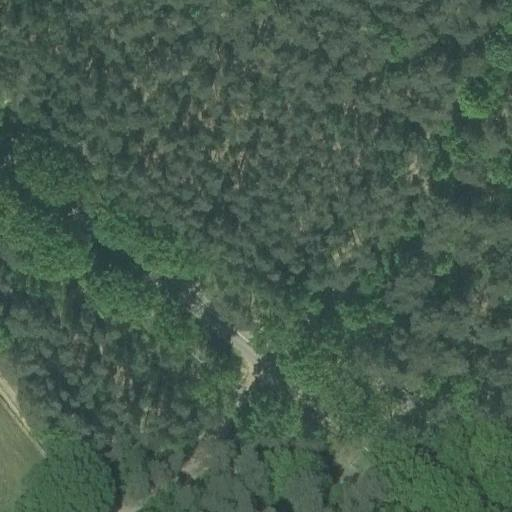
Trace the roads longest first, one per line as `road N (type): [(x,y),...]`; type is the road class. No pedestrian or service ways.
road 1 (track): [(151,511),(318,301),(453,109),(498,0)]
road 2 (tertiary): [(445,511),(130,267),(0,151)]
road 3 (track): [(0,387),(97,511)]
